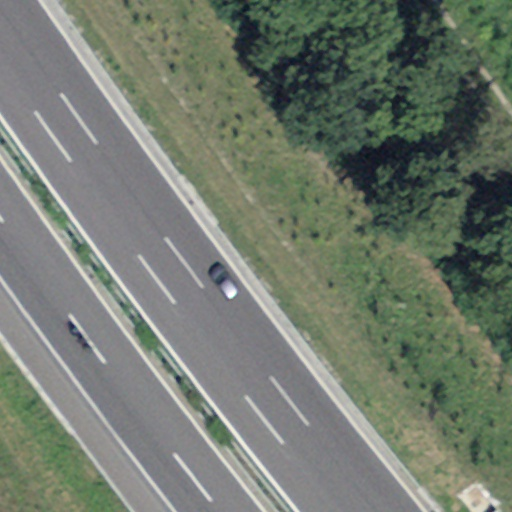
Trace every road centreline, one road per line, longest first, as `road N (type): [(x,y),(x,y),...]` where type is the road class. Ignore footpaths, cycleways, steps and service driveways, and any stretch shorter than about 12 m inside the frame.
road 1 (motorway): [(360,511),(157,266),(0,26)]
road 2 (motorway): [(0,208),(142,415),(220,511)]
road 3 (track): [(428,0),(511,120)]
